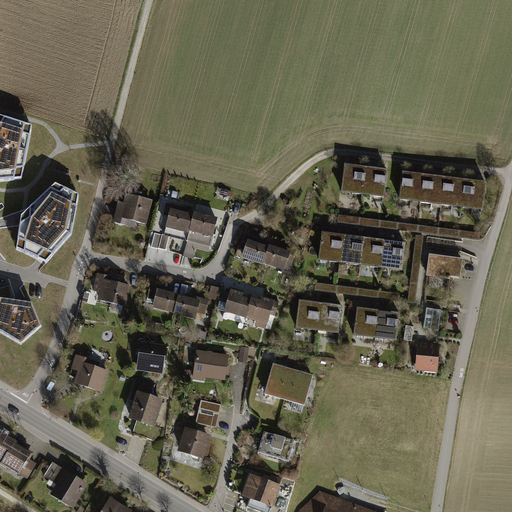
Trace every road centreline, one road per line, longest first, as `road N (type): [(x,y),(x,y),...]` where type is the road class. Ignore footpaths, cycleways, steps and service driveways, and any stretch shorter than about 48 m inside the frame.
road 1 (residential): [(23,410),(56,348),(84,258),(204,277),(218,270),(236,224),(327,154),(511,174),(458,380),(438,511)]
road 2 (track): [(84,258),(150,0)]
road 3 (secondary): [(189,511),(23,410)]
